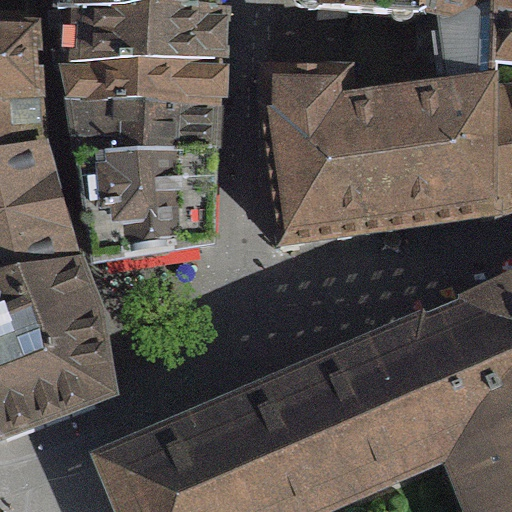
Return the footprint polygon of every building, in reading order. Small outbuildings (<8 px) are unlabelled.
[(53,0),(53,18),(218,17),(217,0),(53,0)] [(293,0),(293,8),(489,18),(490,0),(293,0)] [(511,0),(490,0),(489,18),(485,86),(511,88),(511,0)] [(53,18),(55,76),(215,75),(218,17),(53,18)] [(0,103),(35,102),(33,27),(0,25),(0,103)] [(60,115),(208,113),(215,75),(55,76),(60,115)] [(339,75),(261,79),(263,127),(277,243),(490,213),(485,86),(342,103),(339,75)] [(511,88),(485,86),(490,213),(511,205),(511,88)] [(0,103),(0,155),(38,148),(35,102),(0,103)] [(71,160),(206,153),(208,113),(60,115),(71,160)] [(0,155),(0,279),(71,267),(38,148),(0,155)] [(167,260),(205,256),(206,153),(71,160),(93,267),(167,260)] [(0,437),(93,402),(98,349),(76,283),(71,267),(0,279),(0,437)] [(314,511),(434,463),(452,511),(511,511),(511,271),(83,458),(105,511),(314,511)]
